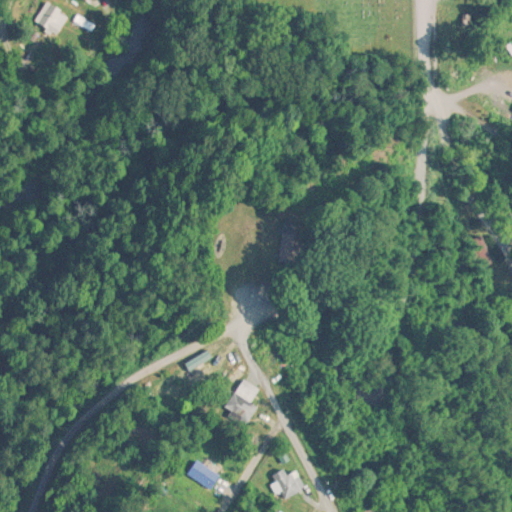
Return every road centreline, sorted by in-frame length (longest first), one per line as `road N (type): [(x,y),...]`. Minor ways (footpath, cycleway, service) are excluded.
road 1 (residential): [(292,315),(320,339),(344,383),(384,401),(410,353),(429,250),(423,0)]
road 2 (residential): [(46,511),(88,408),(205,342),(292,315)]
road 3 (residential): [(511,267),(426,75)]
road 4 (residential): [(235,330),(337,511)]
road 5 (residential): [(66,0),(49,40),(52,59),(104,65),(143,0)]
